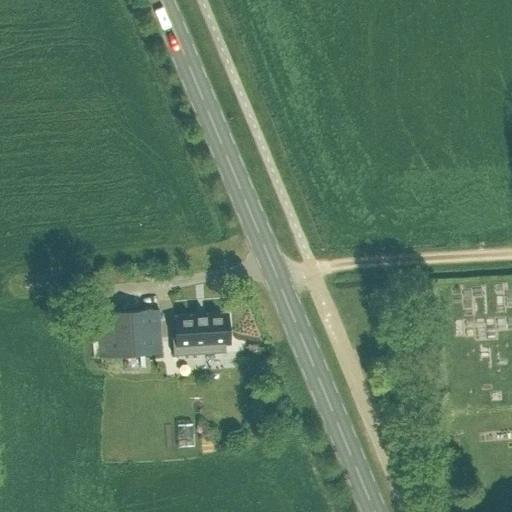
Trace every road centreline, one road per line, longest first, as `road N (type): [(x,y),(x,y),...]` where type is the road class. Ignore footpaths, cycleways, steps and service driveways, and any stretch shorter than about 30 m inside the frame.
road 1 (secondary): [(374,511),(161,0)]
road 2 (track): [(311,268),(511,254)]
